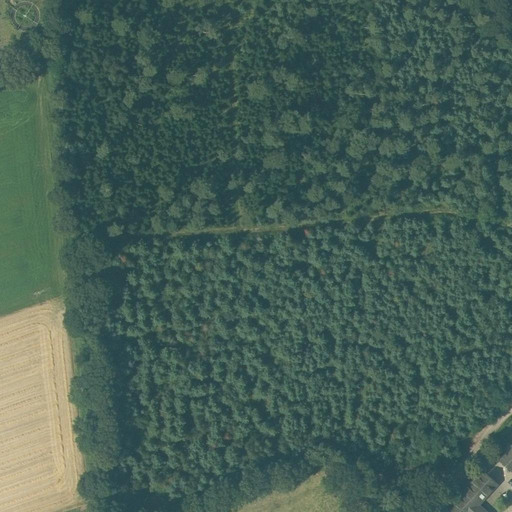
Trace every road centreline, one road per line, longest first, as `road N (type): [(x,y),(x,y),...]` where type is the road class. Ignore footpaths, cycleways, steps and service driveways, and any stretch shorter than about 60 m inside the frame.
road 1 (track): [(511,223),(431,207),(110,234),(97,241),(95,291),(68,258)]
road 2 (track): [(63,0),(42,60),(92,489)]
road 3 (residential): [(511,407),(420,511)]
